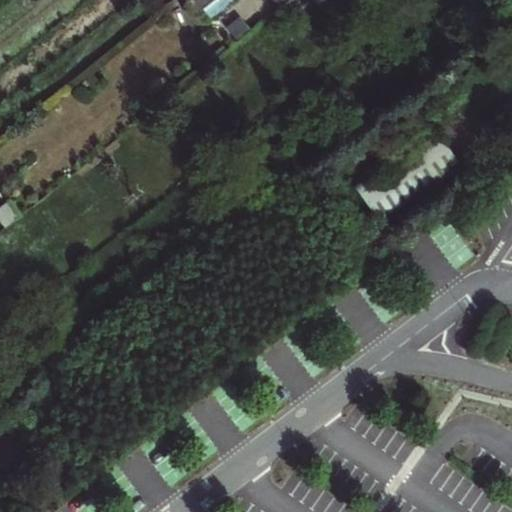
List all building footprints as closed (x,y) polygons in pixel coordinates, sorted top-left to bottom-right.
[(281,8),(291,0),(188,0),(187,2),(186,5),(186,10),(189,14),(195,17),(199,16),(202,15),(208,21),(235,0),(269,0),(271,3),(276,6),(280,7),(281,8)] [(250,34),(241,21),(227,33),(235,45),(250,34)] [(350,185),(375,221),(457,165),(433,129),(350,185)] [(0,232),(20,217),(8,201),(0,207),(0,232)] [(0,432),(0,468),(11,481),(36,461),(7,427),(0,432)]
